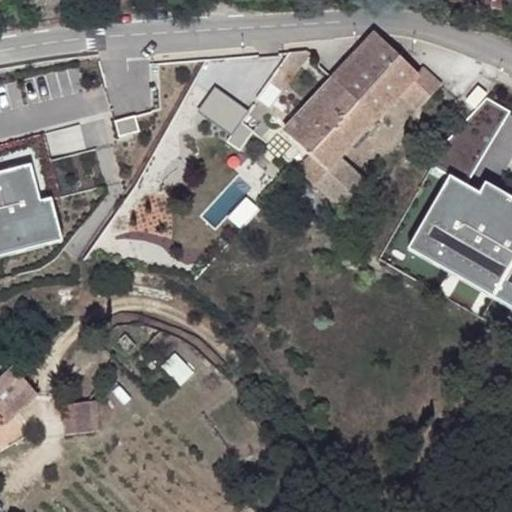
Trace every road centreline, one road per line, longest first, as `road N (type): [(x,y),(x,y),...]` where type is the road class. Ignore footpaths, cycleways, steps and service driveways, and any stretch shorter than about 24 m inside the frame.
road 1 (unclassified): [(511,61),(417,25),(346,18),(0,51)]
road 2 (unclassified): [(309,511),(242,384),(173,315),(111,315),(43,368)]
